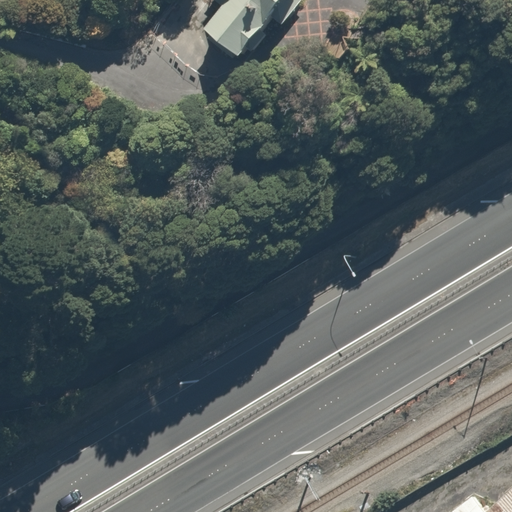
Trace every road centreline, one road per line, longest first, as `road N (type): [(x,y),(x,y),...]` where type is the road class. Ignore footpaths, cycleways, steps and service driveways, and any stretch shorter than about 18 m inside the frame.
road 1 (trunk): [(20,511),(511,219)]
road 2 (trunk): [(511,292),(148,511)]
